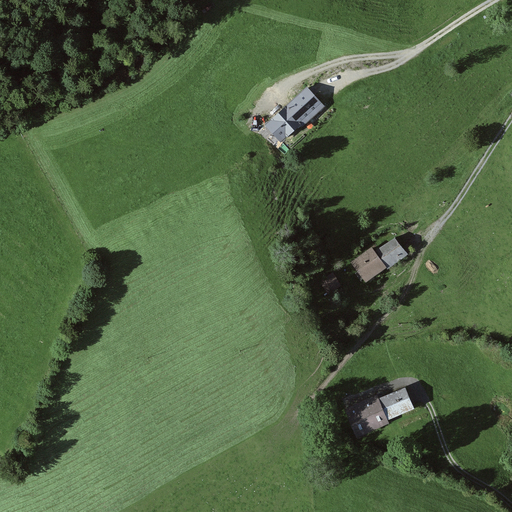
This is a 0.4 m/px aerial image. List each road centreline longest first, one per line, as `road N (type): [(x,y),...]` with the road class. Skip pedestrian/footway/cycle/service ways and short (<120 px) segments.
road 1 (track): [(379,324),(404,296),(429,235),(511,115)]
road 2 (track): [(493,0),(390,67),(321,89)]
road 3 (track): [(412,386),(429,403),(453,465),(510,511)]
